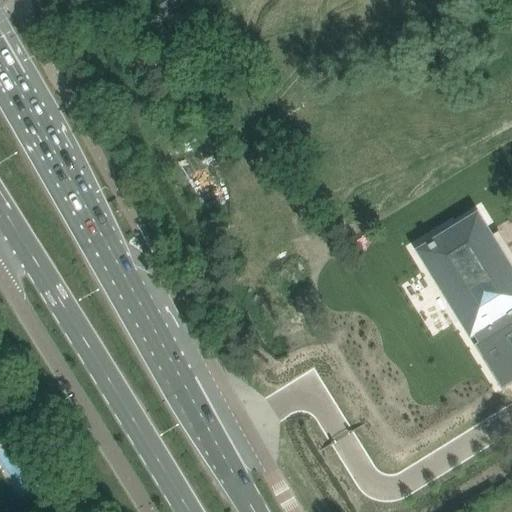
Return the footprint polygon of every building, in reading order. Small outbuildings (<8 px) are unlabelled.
[(187,0),(155,0),(165,16),(188,2),(187,0)] [(509,158),(511,156),(511,125),(498,131),(509,158)] [(274,203),(245,213),(252,230),(240,234),(246,250),(259,245),(266,262),(293,252),(274,203)] [(480,216),(421,252),(472,335),(470,336),(471,339),(474,337),(479,345),(476,347),(496,380),(503,390),(511,384),(511,252),(499,232),(495,234),(493,236),(480,216)] [(406,297),(343,331),(362,366),(425,332),(406,297)] [(459,357),(435,375),(466,417),(490,399),(459,357)] [(4,412),(0,414),(0,430),(11,424),(4,412)]
